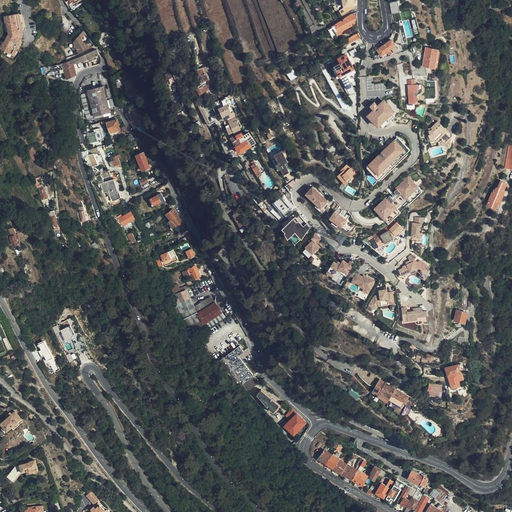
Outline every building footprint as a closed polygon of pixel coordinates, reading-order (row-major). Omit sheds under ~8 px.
[(346,10),(355,8),(353,0),(343,0),(344,8),(339,11),(342,15),(346,10)] [(390,3),(392,15),(399,13),(397,2),(390,3)] [(22,35),(21,29),(22,29),(19,13),(4,17),(5,24),(7,24),(9,34),(4,44),(1,50),(15,55),(21,40),(20,40),(22,35)] [(357,18),(355,13),(354,13),(351,14),(344,19),(345,21),(344,22),(343,20),(337,23),(333,26),(334,27),(330,29),(334,36),(345,30),(355,24),(357,18)] [(346,31),(345,30),(334,36),(330,29),(329,30),(333,38),(346,31)] [(344,44),(359,35),(358,32),(358,30),(341,40),(344,44)] [(74,45),(73,46),(75,48),(76,48),(79,53),(87,50),(83,43),(85,42),(90,40),(86,36),(73,43),(74,45)] [(391,48),(395,45),(391,40),(377,50),(381,55),(382,55),(384,53),(391,48)] [(426,47),(426,51),(423,66),(427,66),(436,67),(437,58),(439,49),(426,47)] [(95,56),(99,55),(97,50),(96,49),(79,57),(77,58),(72,60),(65,62),(47,67),(49,71),(53,70),(53,71),(63,69),(66,79),(76,75),(75,69),(73,64),(77,63),(82,62),(89,59),(95,56)] [(345,53),(338,57),(341,64),(342,66),(341,67),(344,72),(348,70),(348,71),(353,68),(351,65),(349,60),(348,60),(345,53)] [(118,66),(124,62),(122,58),(115,62),(118,66)] [(201,84),(196,87),(200,93),(208,88),(206,85),(208,84),(206,81),(209,80),(206,73),(204,74),(201,68),(194,71),(197,78),(198,77),(201,82),(200,83),(201,84)] [(294,69),(288,73),(291,79),(298,76),(294,69)] [(181,96),(173,70),(167,72),(175,98),(181,96)] [(405,90),(400,91),(400,96),(402,107),(407,107),(407,103),(414,102),(417,100),(417,95),(422,90),(421,83),(416,84),(414,84),(414,78),(413,78),(412,74),(407,74),(407,84),(405,84),(405,90)] [(138,94),(132,79),(124,82),(127,91),(126,91),(129,98),(138,94)] [(88,93),(94,116),(110,112),(103,86),(87,90),(88,93)] [(88,117),(94,116),(88,93),(82,95),(88,117)] [(374,102),(370,106),(373,110),(368,114),(369,115),(368,116),(376,125),(377,124),(378,125),(380,124),(392,113),(393,112),(392,111),(393,110),(385,101),(384,102),(382,100),(378,105),(374,102)] [(233,111),(228,104),(221,107),(219,101),(212,104),(217,114),(220,112),(223,117),(233,111)] [(205,107),(202,109),(210,123),(214,121),(205,107)] [(140,115),(142,114),(139,110),(136,112),(135,109),(129,112),(134,122),(141,118),(140,115)] [(380,124),(382,127),(394,116),(392,113),(380,124)] [(241,129),(235,117),(223,123),(229,135),(241,129)] [(117,119),(106,122),(109,132),(111,132),(114,139),(120,137),(118,132),(121,131),(117,119)] [(443,144),(453,134),(449,130),(448,130),(446,131),(445,130),(447,128),(438,119),(431,127),(432,129),(429,130),(430,133),(429,134),(431,139),(429,140),(429,141),(430,140),(432,145),(436,143),(436,141),(440,138),(443,140),(440,142),(442,144),(443,144)] [(103,140),(101,133),(95,134),(95,132),(92,133),(92,132),(87,134),(88,137),(87,137),(89,143),(97,140),(97,142),(103,140)] [(256,143),(249,132),(243,135),(241,133),(232,138),(241,155),(247,152),(246,148),(256,143)] [(400,153),(407,147),(399,139),(397,142),(395,140),(368,165),(370,167),(368,169),(375,177),(382,171),(384,173),(389,169),(391,167),(388,164),(393,160),(396,162),(403,156),(400,153)] [(400,153),(403,156),(409,150),(407,147),(400,153)] [(35,160),(30,149),(26,150),(31,162),(35,160)] [(292,171),(281,150),(273,155),(281,169),(284,175),(292,171)] [(150,167),(143,152),(136,155),(143,170),(146,169),(150,167)] [(99,153),(87,155),(87,156),(85,156),(85,157),(86,157),(87,157),(91,166),(92,165),(93,167),(98,166),(97,164),(102,163),(99,153)] [(342,171),(341,172),(337,175),(345,185),(348,182),(347,180),(353,176),(355,174),(347,164),(344,168),(345,169),(342,171)] [(382,171),(375,177),(378,180),(384,173),(382,171)] [(140,179),(142,185),(149,182),(147,176),(140,179)] [(392,199),(391,197),(389,196),(387,198),(386,197),(374,209),(371,212),(375,217),(378,214),(383,219),(387,215),(391,220),(399,212),(410,202),(418,195),(413,191),(417,187),(408,177),(396,188),(396,189),(393,192),(395,193),(396,195),(392,199)] [(121,198),(112,179),(99,185),(102,193),(108,190),(112,202),(121,198)] [(496,202),(500,203),(505,191),(503,190),(506,183),(501,181),(498,188),(497,187),(495,192),(493,192),(492,195),(491,195),(487,204),(494,207),(496,202)] [(47,198),(43,187),(39,189),(43,199),(47,198)] [(313,187),(305,194),(312,201),(320,209),(322,208),(328,202),(313,187)] [(421,191),(417,187),(413,191),(418,195),(421,191)] [(500,203),(505,206),(507,206),(511,194),(511,193),(505,191),(500,203)] [(165,202),(161,193),(148,200),(152,206),(158,203),(159,205),(165,202)] [(188,194),(179,197),(186,210),(193,205),(188,194)] [(280,197),(275,202),(285,213),(290,209),(280,197)] [(320,209),(312,201),(311,202),(315,206),(315,207),(322,214),(325,210),(322,208),(320,209)] [(86,220),(83,206),(78,207),(79,211),(77,212),(80,222),(86,220)] [(166,222),(168,225),(169,224),(171,228),(172,228),(182,222),(182,221),(178,216),(177,214),(175,212),(174,210),(173,209),(166,214),(170,219),(166,222)] [(135,220),(131,212),(130,212),(121,217),(120,215),(117,217),(122,227),(135,220)] [(332,217),(330,219),(334,221),(339,225),(342,227),(347,221),(344,218),(335,212),(332,217)] [(387,215),(383,219),(387,223),(391,220),(387,215)] [(58,228),(54,216),(51,217),(51,216),(50,216),(54,229),(58,228)] [(294,219),(293,220),(302,230),(303,228),(294,219)] [(301,241),(310,229),(306,225),(303,228),(302,230),(293,220),(283,230),(286,234),(285,235),(289,240),(295,234),(301,241)] [(352,224),(347,221),(342,227),(347,231),(348,230),(349,230),(350,230),(351,230),(351,229),(352,229),(352,228),(352,227),(352,226),(351,226),(351,225),(352,224)] [(374,239),(379,247),(385,243),(393,239),(393,237),(391,236),(393,234),(395,236),(403,229),(397,223),(389,231),(374,239)] [(415,223),(413,223),(412,237),(421,237),(422,224),(415,223)] [(19,248),(15,235),(10,236),(13,244),(16,249),(19,248)] [(321,240),(317,237),(313,241),(305,248),(307,249),(303,253),(309,259),(311,257),(314,260),(313,264),(318,269),(320,265),(321,263),(313,255),(320,248),(316,245),(321,240)] [(173,249),(160,255),(166,268),(179,262),(173,249)] [(195,255),(192,249),(186,251),(189,258),(195,255)] [(399,270),(402,276),(411,272),(416,269),(417,271),(421,274),(419,276),(424,280),(428,275),(425,274),(428,270),(425,269),(427,265),(420,260),(418,262),(415,260),(417,257),(412,254),(409,258),(410,261),(406,263),(407,265),(403,267),(404,268),(399,270)] [(346,276),(354,263),(350,261),(348,264),(343,261),(341,264),(338,262),(337,264),(334,262),(328,271),(335,275),(337,271),(346,276)] [(199,276),(195,266),(187,270),(190,276),(193,275),(195,278),(199,276)] [(370,290),(374,281),(364,276),(363,277),(356,274),(353,281),(360,284),(359,286),(364,288),(365,287),(370,290)] [(169,295),(180,291),(177,286),(171,288),(171,289),(167,291),(169,295)] [(392,293),(391,291),(386,292),(385,289),(381,290),(378,291),(379,296),(374,297),(368,306),(374,309),(377,304),(388,301),(388,304),(394,302),(392,293)] [(181,292),(180,291),(169,295),(169,296),(171,300),(172,300),(174,304),(187,299),(189,298),(185,290),(181,292)] [(197,314),(215,302),(213,299),(209,298),(193,308),(197,314)] [(345,312),(350,305),(342,300),(338,298),(334,304),(345,312)] [(193,308),(187,299),(174,304),(190,328),(196,324),(189,311),(193,308)] [(377,304),(374,309),(376,310),(378,306),(388,304),(388,301),(377,304)] [(203,324),(221,312),(215,302),(197,314),(193,308),(189,311),(196,324),(190,328),(195,335),(204,330),(200,322),(201,320),(203,324)] [(428,315),(427,311),(423,311),(423,307),(416,308),(417,311),(414,311),(408,312),(407,307),(403,308),(404,310),(402,310),(403,316),(408,316),(409,321),(418,319),(418,317),(428,315)] [(465,323),(467,312),(456,310),(454,321),(465,323)] [(225,317),(221,312),(203,324),(201,320),(200,322),(204,330),(225,317)] [(70,326),(61,331),(66,340),(70,338),(71,336),(74,334),(70,326)] [(44,342),(38,345),(41,350),(44,356),(47,362),(52,359),(44,342)] [(238,388),(253,376),(239,356),(244,352),(239,346),(218,362),(238,388)] [(35,350),(32,352),(37,362),(40,360),(41,357),(44,356),(41,350),(38,351),(35,350)] [(69,362),(77,358),(75,353),(71,355),(70,353),(65,355),(69,362)] [(458,364),(452,365),(450,366),(446,367),(451,387),(452,387),(456,386),(460,385),(459,380),(462,379),(459,367),(458,364)] [(246,393),(258,384),(253,376),(238,388),(243,395),(246,393)] [(405,404),(408,398),(409,397),(397,390),(392,387),(380,380),(373,393),(388,402),(390,400),(403,407),(405,404)] [(279,405),(261,390),(257,395),(267,407),(273,413),(279,405)] [(416,402),(408,398),(405,404),(413,408),(416,402)] [(294,435),(305,423),(292,409),(284,418),(286,419),(288,417),(290,420),(284,426),(294,435)] [(12,412),(8,416),(9,417),(5,420),(4,419),(0,422),(0,427),(1,429),(4,432),(8,429),(14,424),(18,420),(12,412)] [(318,459),(326,464),(333,453),(331,451),(330,453),(324,450),(318,459)] [(326,464),(333,469),(339,459),(336,458),(339,454),(336,452),(335,454),(333,453),(326,464)] [(38,457),(36,458),(37,458),(32,460),(25,463),(27,470),(32,468),(33,471),(37,470),(39,471),(42,470),(42,468),(38,457)] [(339,459),(333,469),(341,474),(347,464),(339,459)] [(368,476),(369,475),(359,470),(364,461),(363,460),(359,467),(357,470),(368,476)] [(23,464),(14,474),(19,480),(27,470),(25,463),(23,464)] [(347,464),(341,474),(352,480),(357,470),(359,467),(357,465),(355,469),(350,466),(347,464)] [(379,473),(382,475),(384,473),(374,466),(369,475),(368,476),(374,480),(378,472),(379,473)] [(357,470),(352,480),(362,486),(368,476),(357,470)] [(422,486),(425,478),(421,476),(420,477),(408,472),(405,479),(422,486)] [(396,479),(385,498),(389,500),(390,498),(393,500),(400,488),(402,490),(405,485),(396,479)] [(382,497),(392,481),(389,480),(385,486),(381,483),(375,493),(382,497)] [(405,485),(402,490),(403,490),(397,501),(404,506),(408,499),(404,497),(406,492),(406,491),(406,490),(413,494),(415,490),(405,485)] [(452,495),(436,485),(430,494),(445,505),(452,495)] [(406,507),(403,511),(411,511),(413,510),(414,511),(420,500),(419,500),(422,494),(415,490),(413,494),(412,496),(406,507)] [(99,499),(92,491),(87,495),(94,503),(99,499)] [(413,510),(411,511),(420,511),(429,497),(429,496),(427,497),(423,495),(420,500),(414,511),(413,510)] [(442,511),(443,508),(437,502),(433,499),(430,505),(441,511),(442,511)] [(103,511),(105,510),(98,502),(90,509),(93,511),(92,511),(103,511)]
